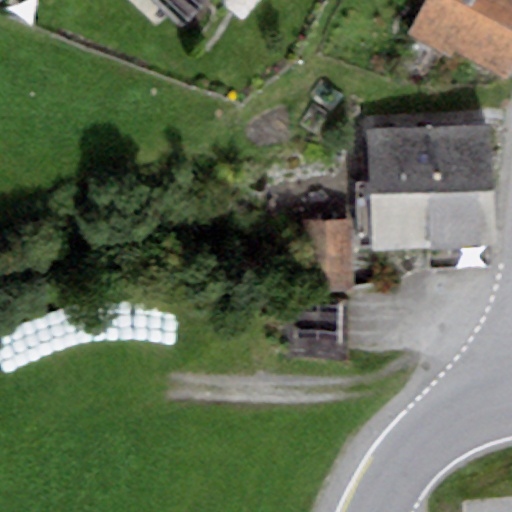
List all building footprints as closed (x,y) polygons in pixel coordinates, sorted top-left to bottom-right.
[(209,0),(163,0),(187,23),(209,0)] [(511,58),(511,0),(424,0),(407,38),(451,58),(452,54),(503,78),(511,58)] [(491,124),(365,128),(367,183),(355,184),(357,246),(368,246),(368,251),(424,249),(424,266),(488,264),(487,242),(495,242),(491,124)] [(351,218),(301,220),(301,270),(301,289),(354,289),(353,272),(351,218)] [(345,360),(345,300),(285,299),(284,360),(345,360)]
